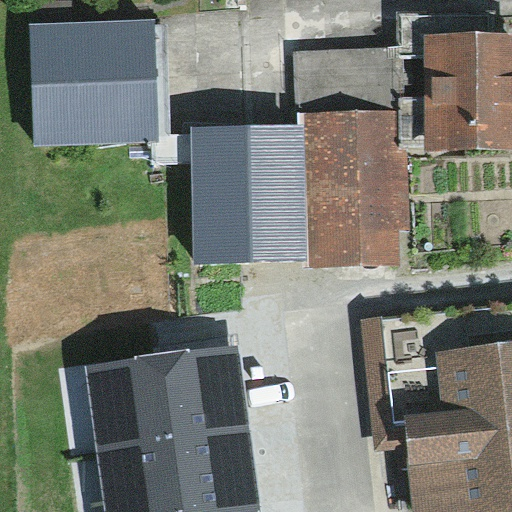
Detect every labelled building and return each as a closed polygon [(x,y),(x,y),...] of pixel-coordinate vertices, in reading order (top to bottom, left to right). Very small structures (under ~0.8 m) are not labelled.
[(155,28),(31,30),(34,145),(158,142),(155,28)] [(511,44),(427,46),(427,54),(430,155),(430,160),(511,158),(511,44)] [(300,133),(195,134),(197,271),(310,269),(310,275),(404,271),(404,233),(413,233),(409,157),(430,155),(427,54),(296,57),(300,133)] [(408,455),(415,511),(511,511),(511,309),(362,323),(374,456),(408,455)] [(241,346),(89,366),(107,511),(262,511),(258,473),(246,384),(241,346)]
